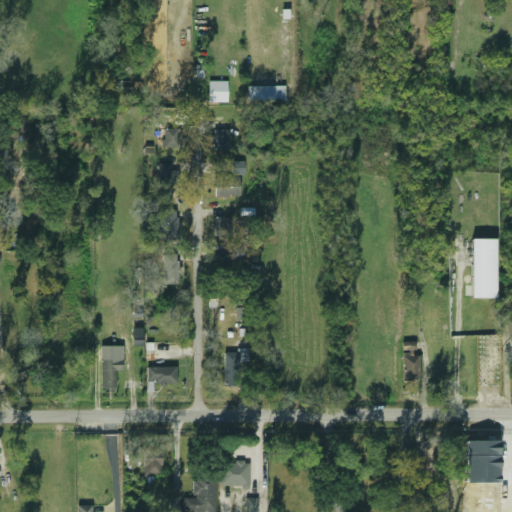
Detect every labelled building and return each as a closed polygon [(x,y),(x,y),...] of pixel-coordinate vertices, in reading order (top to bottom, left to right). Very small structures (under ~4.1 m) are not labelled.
[(228,102),(227,81),(208,81),(209,102),(228,102)] [(248,86),(248,101),(285,100),(285,85),(248,86)] [(163,147),(180,147),(180,128),(163,128),(163,147)] [(212,130),(212,149),(228,149),(228,130),(212,130)] [(244,162),(232,161),(232,175),(244,175),(244,162)] [(159,188),(175,188),(175,171),(159,171),(159,188)] [(214,177),(214,197),(239,197),(239,177),(214,177)] [(176,210),(148,210),(148,242),(176,242),(176,210)] [(212,218),(212,236),(228,236),(228,218),(212,218)] [(496,239),(471,239),(472,298),(496,298),(496,239)] [(162,255),(162,284),(178,284),(178,255),(162,255)] [(143,346),(143,328),(132,328),(132,346),(143,346)] [(415,383),(415,342),(401,342),(401,383),(415,383)] [(500,348),(485,347),(485,367),(499,367),(500,348)] [(239,385),(239,358),(223,358),(223,385),(239,385)] [(121,371),(121,359),(99,359),(99,389),(115,389),(115,371),(121,371)] [(146,367),(146,383),(178,383),(178,367),(146,367)] [(143,477),(161,477),(161,446),(143,446),(143,477)] [(248,462),(219,462),(219,486),(248,486),(248,462)] [(193,497),(183,497),(183,511),(214,511),(215,474),(193,474),(193,497)] [(244,511),(255,511),(255,498),(244,498),(244,511)]
